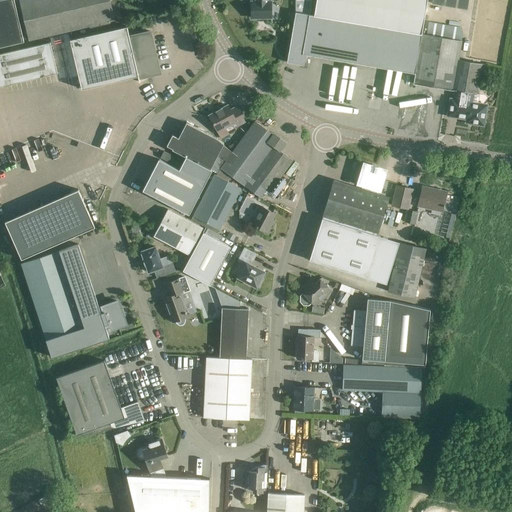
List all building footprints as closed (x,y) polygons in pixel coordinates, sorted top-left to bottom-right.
[(4,0),(0,1),(0,49),(28,43),(16,0),(4,0)] [(114,20),(109,0),(20,0),(30,40),(90,26),(90,28),(110,23),(110,21),(114,20)] [(251,0),(251,17),(251,18),(271,18),(271,1),(269,1),(269,0),(253,0),(254,0),(251,0)] [(421,34),(422,34),(427,0),(316,0),(314,15),(421,34)] [(432,0),(431,3),(467,9),(468,0),(432,0)] [(415,73),(421,34),(314,15),(295,12),(288,52),(287,62),(301,64),(306,61),(307,55),(415,73)] [(486,64),(481,63),(482,58),(473,56),(472,62),(459,60),(462,41),(461,41),(462,33),(461,28),(428,22),(426,35),(422,34),(421,34),(415,73),(413,83),(455,90),(453,98),(450,98),(448,115),(467,118),(466,122),(484,124),(487,104),(472,101),(474,93),(477,93),(479,77),(484,78),(486,64)] [(70,40),(73,52),(81,87),(156,69),(148,34),(129,39),(126,26),(70,40)] [(0,54),(0,86),(57,73),(50,42),(0,54)] [(229,134),(226,127),(236,122),(238,125),(245,122),(236,107),(230,110),(228,105),(209,115),(222,139),(229,134)] [(255,120),(232,152),(220,168),(261,197),(266,189),(270,192),(293,160),(280,151),(286,143),(255,120)] [(220,168),(232,152),(223,145),(224,143),(217,138),(186,122),(178,138),(172,134),(166,146),(172,149),(172,150),(186,157),(187,158),(212,170),(217,173),(220,168)] [(172,163),(175,157),(164,151),(160,157),(172,163)] [(212,170),(187,158),(186,157),(179,169),(159,159),(142,190),(189,214),(212,170)] [(388,198),(377,194),(378,190),(379,190),(385,171),(364,164),(358,183),(363,185),(361,189),(334,180),(322,218),(376,235),(388,198)] [(215,174),(205,192),(193,215),(219,229),(241,188),(215,174)] [(391,206),(407,210),(408,210),(413,189),(396,185),(391,206)] [(442,212),(445,195),(431,192),(432,189),(422,187),(418,206),(442,212)] [(78,189),(5,221),(21,259),(94,227),(78,189)] [(272,219),(275,213),(260,205),(257,211),(259,213),(253,225),(268,232),(274,220),(272,219)] [(168,209),(154,236),(188,254),(202,227),(168,209)] [(418,213),(408,210),(407,210),(404,222),(415,224),(418,213)] [(368,279),(381,236),(376,235),(322,218),(309,260),(368,279)] [(203,232),(183,270),(210,285),(230,247),(203,232)] [(46,339),(45,339),(51,357),(108,338),(105,328),(109,327),(110,329),(125,324),(123,316),(124,315),(122,308),(120,309),(118,301),(102,306),(103,309),(100,310),(78,244),(59,250),(84,327),(46,339)] [(155,246),(141,251),(144,259),(143,259),(145,264),(146,264),(148,272),(163,267),(155,246)] [(41,256),(54,251),(52,247),(40,252),(41,256)] [(247,259),(237,277),(243,279),(242,281),(251,285),(251,284),(256,287),(257,285),(259,286),(262,279),(261,279),(264,271),(250,264),(252,261),(257,253),(245,247),(240,255),(247,259)] [(21,263),(46,339),(84,327),(59,250),(21,263)] [(185,321),(185,319),(185,318),(188,316),(187,315),(197,312),(189,291),(190,290),(185,275),(177,278),(178,279),(165,283),(170,296),(164,298),(172,322),(176,321),(176,322),(178,324),(180,324),(182,324),(184,323),(184,322),(185,321)] [(303,292),(300,295),(299,301),(303,305),(309,305),(312,302),(315,305),(331,290),(320,278),(314,283),(311,279),(300,289),(303,292)] [(221,294),(220,306),(241,306),(241,295),(221,294)] [(425,368),(430,310),(389,300),(367,298),(366,311),(353,310),(351,345),(363,346),(361,364),(384,364),(384,365),(425,368)] [(222,307),(219,357),(246,358),(248,309),(222,307)] [(313,349),(314,337),(327,338),(324,334),(320,332),(320,330),(307,329),(307,336),(297,335),(296,358),(311,359),(311,362),(319,362),(319,352),(317,350),(313,349)] [(206,357),(203,417),(249,419),(252,359),(246,358),(219,357),(206,357)] [(137,401),(121,408),(104,360),(56,377),(76,435),(110,422),(112,426),(115,427),(142,417),(137,402),(138,402),(137,401)] [(420,418),(422,368),(343,364),(342,389),(382,391),(381,416),(420,418)] [(313,410),(314,387),(295,386),(294,409),(313,410)] [(130,430),(116,434),(118,442),(132,439),(130,430)] [(143,459),(145,458),(152,476),(166,477),(159,457),(162,456),(163,457),(167,456),(161,439),(146,444),(146,447),(140,449),(139,449),(138,450),(138,451),(137,452),(137,454),(137,455),(138,456),(138,457),(139,458),(140,458),(141,459),(142,459),(143,459)] [(246,471),(245,486),(250,487),(250,488),(257,492),(266,493),(267,465),(264,465),(251,469),(250,471),(246,471)] [(152,476),(127,475),(135,511),(208,511),(210,478),(166,477),(152,476)] [(303,511),(305,494),(267,492),(266,511),(303,511)]
